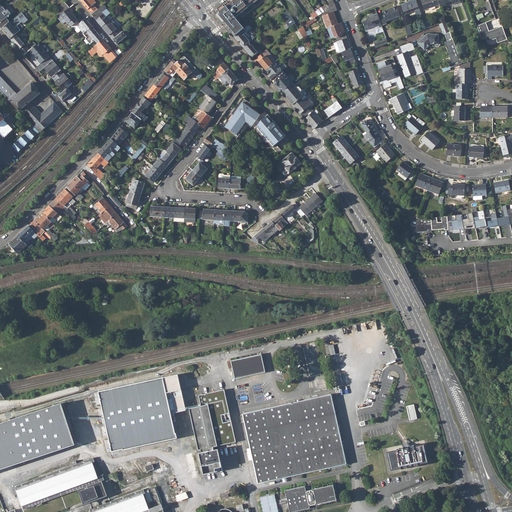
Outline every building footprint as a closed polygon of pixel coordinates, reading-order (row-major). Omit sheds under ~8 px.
[(29,6),(33,10),(37,7),(35,5),(33,6),(28,0),(24,0),(25,0),(27,4),(29,6)] [(80,0),(91,13),(94,11),(92,9),(94,7),(93,5),(97,2),(95,0),(80,0)] [(257,0),(229,0),(216,10),(218,13),(216,14),(234,36),(245,28),(235,17),(257,0)] [(414,11),(416,16),(421,14),(416,0),(410,0),(408,1),(408,2),(401,5),(404,15),(414,11)] [(421,0),(424,11),(440,5),(437,0),(421,0)] [(437,0),(440,5),(441,8),(446,6),(443,0),(450,0),(453,5),(461,2),(460,0),(459,0),(437,0)] [(57,13),(60,16),(61,15),(68,9),(70,7),(65,1),(59,6),(61,9),(57,13)] [(327,5),(331,12),(334,11),(337,10),(334,3),(327,5)] [(104,5),(92,14),(102,26),(103,25),(109,20),(106,16),(110,13),(106,8),(104,5)] [(0,7),(0,20),(2,23),(0,24),(0,26),(2,29),(10,22),(7,18),(12,14),(8,10),(6,11),(2,6),(0,7)] [(379,18),(382,26),(387,24),(386,22),(400,17),(396,6),(392,8),(392,9),(383,12),(384,16),(379,18)] [(68,9),(61,15),(66,21),(68,24),(69,23),(73,28),(74,28),(77,25),(80,23),(76,18),(72,13),(74,12),(70,7),(68,9)] [(321,8),(311,14),(314,18),(323,13),(321,8)] [(322,14),(327,28),(338,24),(334,11),(331,12),(324,12),(322,14)] [(377,13),(364,18),(362,22),(365,31),(370,29),(371,32),(379,29),(379,27),(382,26),(379,18),(377,13)] [(81,30),(84,34),(93,26),(85,18),(80,23),(77,25),(81,30)] [(109,20),(103,25),(111,33),(109,35),(117,44),(127,36),(123,31),(122,32),(119,28),(117,29),(109,20)] [(2,29),(11,39),(18,32),(10,22),(2,29)] [(444,42),(452,64),(450,64),(451,67),(461,64),(445,22),(439,24),(443,35),(444,34),(446,41),(444,42)] [(335,37),(337,42),(347,38),(341,23),(338,24),(327,28),(331,39),(335,37)] [(494,30),(492,31),(491,30),(489,31),(486,23),(477,26),(481,39),(486,38),(487,42),(496,39),(497,43),(507,40),(502,26),(494,30)] [(234,36),(244,47),(253,39),(254,38),(252,35),(249,37),(246,40),(243,35),(246,33),(251,28),(249,25),(245,28),(234,36)] [(299,30),(303,37),(307,36),(313,33),(311,29),(306,31),(303,25),(298,28),(299,30)] [(94,40),(98,44),(103,39),(93,26),(84,34),(83,34),(87,38),(85,39),(90,44),(93,42),(92,41),(94,40)] [(24,55),(36,44),(34,41),(27,47),(21,41),(28,36),(24,31),(12,40),(24,55)] [(418,43),(424,50),(431,44),(432,44),(432,45),(433,47),(438,47),(440,45),(440,39),(439,39),(439,34),(427,34),(418,43)] [(303,37),(310,51),(314,49),(307,36),(303,37)] [(373,42),(375,48),(388,43),(386,37),(373,42)] [(62,46),(64,48),(67,45),(61,38),(58,41),(62,46)] [(337,42),(341,52),(341,51),(351,48),(347,38),(337,42)] [(103,54),(104,53),(108,58),(107,59),(110,62),(118,56),(103,39),(98,44),(93,48),(96,51),(96,52),(100,56),(102,56),(103,54)] [(244,47),(252,57),(258,53),(260,50),(255,44),(256,43),(253,39),(244,47)] [(410,43),(400,46),(403,53),(397,56),(401,66),(402,69),(404,74),(415,69),(416,72),(417,75),(424,72),(413,44),(410,43)] [(66,55),(71,61),(74,59),(68,53),(67,52),(64,48),(62,46),(60,48),(62,51),(63,51),(66,55)] [(351,48),(341,51),(345,61),(349,60),(351,63),(355,61),(351,48)] [(255,60),(257,63),(259,62),(270,53),(267,50),(255,60)] [(74,59),(76,62),(78,60),(72,52),(70,52),(68,53),(74,59)] [(259,62),(266,70),(275,63),(277,61),(270,53),(259,62)] [(330,55),(335,63),(338,61),(334,54),(330,55)] [(50,56),(41,63),(52,77),(61,70),(50,56)] [(177,72),(184,80),(196,68),(185,56),(177,63),(173,59),(171,61),(175,65),(173,67),(177,72)] [(171,76),(172,76),(177,72),(173,67),(175,65),(171,61),(165,71),(171,76)] [(395,77),(394,73),(393,69),(391,65),(385,67),(383,62),(377,65),(384,86),(392,83),(390,78),(395,77)] [(215,77),(217,79),(219,77),(222,75),(229,69),(224,63),(219,67),(218,68),(221,73),(220,74),(220,73),(215,77)] [(284,73),(275,63),(266,70),(271,76),(270,77),(273,82),(284,73)] [(21,66),(31,78),(33,76),(22,64),(21,66)] [(488,73),(488,79),(493,79),(493,75),(504,75),(504,65),(488,65),(488,66),(488,73)] [(238,80),(229,69),(222,75),(219,77),(225,85),(228,82),(231,85),(238,80)] [(363,84),(358,69),(349,72),(351,76),(349,77),(351,81),(352,81),(353,85),(356,86),(358,85),(358,86),(363,84)] [(460,69),(460,84),(468,84),(470,84),(470,69),(460,69)] [(52,77),(63,91),(67,88),(69,86),(72,83),(61,70),(52,77)] [(277,86),(283,93),(288,88),(293,84),(284,73),(273,82),(277,86)] [(169,78),(163,74),(155,84),(161,89),(165,92),(171,85),(167,82),(169,78)] [(0,86),(3,83),(14,95),(16,93),(0,75),(0,86)] [(85,83),(89,88),(93,83),(91,80),(90,78),(85,83)] [(9,99),(14,95),(3,83),(0,86),(0,89),(0,90),(9,99)] [(19,110),(40,93),(32,83),(18,94),(17,93),(16,93),(14,95),(9,99),(19,110)] [(146,95),(152,100),(154,97),(156,99),(159,96),(157,94),(161,89),(155,84),(146,95)] [(283,93),(293,84),(288,88),(283,93)] [(295,87),(293,84),(283,93),(293,105),(295,103),(304,96),(301,93),(301,90),(299,87),(295,87)] [(456,98),(468,98),(468,84),(460,84),(455,84),(455,88),(456,88),(456,98)] [(200,90),(208,95),(213,99),(216,95),(212,92),(204,86),(200,90)] [(71,93),(70,92),(67,88),(63,91),(60,93),(58,95),(63,100),(71,93)] [(188,101),(191,102),(198,93),(196,91),(188,101)] [(398,114),(409,109),(407,105),(408,104),(403,93),(389,99),(391,103),(393,103),(398,114)] [(202,110),(207,114),(216,102),(213,99),(208,95),(198,107),(202,110)] [(293,105),(303,116),(312,110),(309,106),(312,103),(305,95),(304,96),(295,103),(293,105)] [(142,119),(144,122),(148,117),(143,113),(149,105),(154,110),(157,106),(144,97),(133,112),(142,119)] [(243,98),(223,126),(238,137),(248,123),(252,126),(254,124),(259,117),(260,115),(248,106),(250,103),(243,98)] [(338,100),(325,110),(330,117),(343,108),(338,100)] [(45,116),(43,113),(41,114),(34,106),(33,106),(23,115),(33,125),(39,132),(40,132),(50,123),(45,118),(45,116)] [(161,109),(171,117),(173,114),(169,111),(168,112),(162,107),(161,109)] [(456,121),(466,121),(466,107),(456,107),(456,121)] [(492,118),(492,107),(481,107),(481,117),(492,118)] [(492,107),(492,118),(507,118),(507,107),(492,107)] [(174,115),(178,117),(183,111),(179,108),(174,115)] [(1,112),(0,111),(0,122),(3,120),(9,114),(4,109),(1,112)] [(201,125),(205,128),(212,118),(207,114),(202,110),(195,120),(201,125)] [(303,116),(313,129),(322,121),(317,115),(318,113),(316,110),(314,112),(312,110),(303,116)] [(135,128),(142,119),(133,112),(126,121),(135,128)] [(276,144),(286,136),(268,115),(262,120),(261,121),(257,127),(255,129),(272,148),(279,155),(282,152),(276,144)] [(404,125),(415,135),(423,126),(425,124),(419,118),(416,120),(412,116),(404,125)] [(254,124),(257,127),(261,121),(262,120),(259,117),(254,124)] [(155,130),(158,133),(162,128),(166,123),(168,121),(166,119),(162,125),(160,124),(155,130)] [(186,128),(194,133),(201,125),(195,120),(193,119),(186,127),(186,128)] [(362,123),(361,123),(367,133),(364,135),(368,141),(375,148),(383,141),(378,135),(379,135),(375,129),(372,124),(371,124),(370,124),(367,119),(366,119),(365,119),(362,121),(362,123)] [(12,130),(3,120),(0,122),(0,132),(4,137),(12,130)] [(12,145),(18,152),(39,132),(33,125),(12,145)] [(117,144),(118,146),(128,134),(120,127),(111,139),(117,144)] [(177,140),(185,147),(195,134),(194,133),(186,128),(177,140)] [(383,141),(375,129),(379,135),(378,135),(383,141)] [(147,140),(150,143),(152,140),(158,133),(155,130),(147,140)] [(421,140),(432,150),(439,141),(428,132),(421,140)] [(511,134),(499,138),(504,155),(511,152),(511,144),(511,141),(511,140),(511,134)] [(333,143),(342,154),(351,146),(342,136),(333,143)] [(208,137),(205,141),(207,143),(213,147),(218,151),(225,156),(226,153),(225,152),(227,148),(222,143),(221,144),(216,139),(214,141),(208,137)] [(104,159),(107,161),(120,147),(118,146),(117,144),(111,139),(98,153),(104,159)] [(167,152),(174,158),(181,149),(173,143),(166,151),(167,152)] [(202,160),(213,147),(207,143),(197,156),(202,160)] [(132,158),(135,160),(140,155),(142,152),(146,147),(143,144),(132,158)] [(377,151),(387,162),(395,155),(385,144),(377,151)] [(461,145),(447,144),(446,155),(460,157),(461,145)] [(342,154),(352,166),(361,159),(351,146),(342,154)] [(484,148),(469,147),(468,157),(483,158),(484,148)] [(161,160),(168,165),(174,158),(167,152),(161,160)] [(97,168),(104,159),(98,153),(88,165),(100,179),(103,176),(96,170),(98,169),(97,168)] [(284,168),(289,174),(301,164),(291,153),(280,163),(285,168),(284,168)] [(160,159),(153,166),(161,173),(168,165),(161,160),(160,159)] [(406,181),(413,169),(403,162),(397,170),(400,172),(398,175),(406,181)] [(193,170),(201,177),(207,169),(200,163),(193,170)] [(143,172),(154,182),(161,173),(153,166),(150,164),(143,172)] [(245,185),(248,188),(256,181),(255,180),(267,169),(265,167),(258,174),(254,177),(248,182),(245,185)] [(186,179),(193,185),(201,177),(193,170),(186,179)] [(114,178),(117,181),(118,180),(122,175),(120,173),(119,172),(114,178)] [(218,187),(229,188),(230,179),(230,176),(230,175),(225,175),(224,174),(220,173),(219,174),(218,187)] [(415,186),(427,190),(432,179),(420,174),(415,186)] [(71,191),(81,200),(83,198),(78,193),(88,181),(85,178),(83,176),(80,179),(79,178),(77,176),(67,187),(71,191)] [(130,191),(141,194),(145,183),(133,179),(130,191)] [(240,188),(241,180),(230,179),(229,188),(240,188)] [(426,193),(438,197),(443,183),(432,179),(427,190),(426,193)] [(494,183),(496,193),(511,190),(509,180),(494,183)] [(472,186),(473,196),(474,200),(482,199),(482,196),(487,195),(486,184),(472,186)] [(465,185),(453,185),(452,195),(465,196),(465,185)] [(69,193),(71,191),(67,187),(56,198),(65,206),(65,207),(72,213),(74,215),(75,213),(69,207),(70,205),(67,202),(73,196),(69,193)] [(126,203),(138,206),(141,194),(130,191),(126,203)] [(299,207),(308,218),(309,216),(307,214),(311,210),(313,213),(315,212),(313,209),(316,206),(319,209),(320,207),(318,204),(322,201),(316,193),(299,207)] [(97,208),(102,213),(110,206),(101,196),(89,206),(91,208),(92,207),(95,210),(97,208)] [(58,213),(65,206),(56,198),(49,205),(58,213)] [(503,215),(496,216),(497,224),(504,223),(505,224),(509,223),(506,212),(505,204),(500,205),(503,215)] [(50,220),(53,216),(54,217),(56,219),(60,215),(58,213),(49,205),(43,212),(50,220)] [(282,213),(289,221),(294,217),(292,215),(293,214),(292,213),(296,209),(292,205),(282,213)] [(99,216),(106,223),(117,214),(110,206),(102,213),(99,216)] [(150,216),(164,217),(165,207),(151,206),(150,216)] [(72,213),(65,207),(63,208),(71,215),(72,213)] [(164,217),(174,218),(175,208),(165,207),(164,217)] [(174,218),(184,218),(185,208),(175,208),(174,218)] [(185,208),(184,218),(187,218),(187,222),(194,223),(195,222),(196,209),(185,208)] [(203,222),(214,223),(214,220),(214,210),(203,209),(203,219),(203,222)] [(214,210),(214,220),(224,221),(225,210),(214,210)] [(224,221),(234,221),(235,211),(225,210),(224,221)] [(489,214),(484,216),(486,226),(493,224),(493,225),(497,224),(496,216),(494,210),(489,212),(489,214)] [(234,221),(247,222),(248,214),(245,212),(235,211),(234,221)] [(48,235),(51,238),(55,241),(58,238),(54,234),(53,236),(47,230),(45,229),(48,225),(51,229),(55,225),(54,224),(53,222),(52,222),(51,220),(50,220),(43,212),(34,220),(48,235)] [(455,219),(447,220),(448,230),(448,231),(459,230),(463,229),(460,212),(454,213),(455,219)] [(111,224),(118,232),(128,226),(117,214),(106,223),(109,226),(111,224)] [(279,229),(280,230),(288,223),(281,214),(272,221),(279,229)] [(430,217),(432,231),(444,229),(444,231),(448,230),(447,220),(446,214),(441,215),(441,221),(437,221),(436,216),(430,217)] [(430,217),(415,220),(416,233),(432,232),(432,231),(430,217)] [(85,225),(87,228),(91,224),(94,221),(92,219),(89,222),(85,225)] [(47,236),(48,235),(34,220),(30,224),(38,232),(39,232),(42,235),(44,233),(47,236)] [(263,229),(270,237),(279,229),(272,221),(263,229)] [(93,233),(94,234),(97,231),(91,224),(87,228),(93,233)] [(26,245),(29,248),(32,246),(29,243),(30,242),(28,241),(30,239),(27,235),(29,233),(35,239),(38,236),(28,226),(18,236),(26,245)] [(251,240),(256,243),(258,240),(261,238),(264,242),(270,237),(263,229),(251,240)] [(9,244),(18,253),(26,245),(18,236),(9,244)] [(296,248),(299,251),(308,243),(306,241),(302,236),(300,237),(303,242),(296,248)] [(334,344),(329,345),(335,372),(344,370),(341,353),(336,354),(334,344)] [(262,353),(231,361),(235,379),(266,372),(262,353)] [(346,373),(336,373),(337,384),(347,383),(346,373)] [(162,376),(98,390),(111,450),(175,436),(162,376)] [(325,376),(310,379),(313,391),(327,388),(325,376)] [(223,389),(198,394),(200,405),(187,408),(201,475),(204,475),(222,471),(216,444),(234,441),(223,389)] [(259,483),(321,470),(321,471),(329,469),(329,468),(347,464),(332,394),(243,413),(259,483)] [(0,466),(72,444),(59,402),(0,421),(0,466)] [(405,406),(408,421),(416,419),(412,404),(405,406)] [(387,451),(391,470),(402,468),(402,469),(407,468),(407,466),(412,465),(412,467),(418,465),(428,462),(423,443),(414,445),(414,444),(408,446),(408,447),(403,448),(403,447),(397,448),(397,449),(387,451)] [(93,458),(15,486),(23,509),(105,480),(103,474),(97,477),(92,463),(95,462),(93,458)] [(152,462),(145,464),(147,471),(154,469),(152,462)] [(104,495),(103,492),(100,484),(81,491),(85,501),(91,499),(104,495)] [(289,511),(291,511),(310,508),(310,505),(337,500),(334,485),(313,489),(313,490),(312,490),(312,489),(307,490),(307,491),(306,491),(305,486),(285,490),(287,498),(280,499),(282,506),(288,505),(289,511)] [(90,509),(90,511),(164,511),(163,510),(164,509),(162,504),(161,504),(155,487),(144,491),(144,490),(90,509)] [(179,501),(189,497),(187,491),(176,495),(179,501)] [(278,511),(275,494),(260,497),(263,511),(278,511)]
